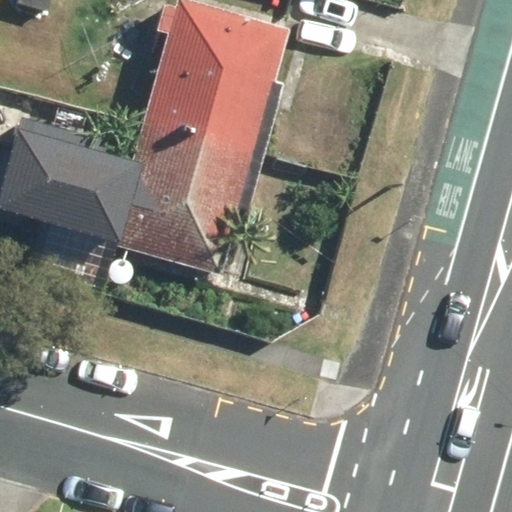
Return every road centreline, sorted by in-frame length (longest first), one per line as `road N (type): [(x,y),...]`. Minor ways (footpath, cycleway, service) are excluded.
road 1 (tertiary): [(194,464),(267,445),(442,491)]
road 2 (primary): [(511,247),(442,491)]
road 3 (tertiary): [(0,407),(194,464)]
